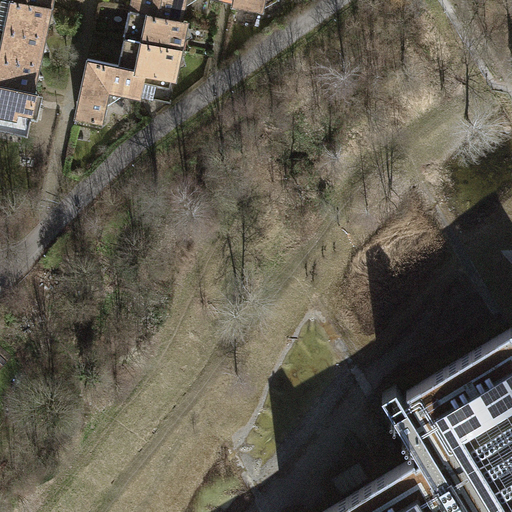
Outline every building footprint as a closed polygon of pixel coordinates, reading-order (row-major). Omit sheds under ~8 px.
[(0,0),(0,25),(45,36),(48,24),(56,21),(51,7),(14,0),(0,0)] [(132,0),(131,10),(156,15),(159,0),(132,0)] [(159,0),(156,15),(182,20),(186,0),(159,0)] [(233,0),(233,3),(263,9),(264,0),(233,0)] [(131,10),(125,38),(182,50),(184,39),(193,35),(187,21),(182,20),(156,15),(131,10)] [(0,25),(0,55),(40,64),(42,52),(50,49),(45,36),(0,25)] [(125,38),(119,65),(145,70),(143,82),(156,84),(158,75),(176,78),(178,67),(187,63),(182,50),(125,38)] [(44,77),(40,64),(0,55),(0,84),(34,91),(36,80),(44,77)] [(143,82),(145,70),(119,65),(88,58),(76,116),(103,121),(110,91),(140,97),(143,82)] [(37,92),(34,91),(0,84),(0,114),(2,114),(0,121),(0,128),(28,134),(37,92)] [(511,511),(511,325),(402,393),(397,383),(382,392),(393,410),(419,453),(331,506),(321,511),(511,511)]
